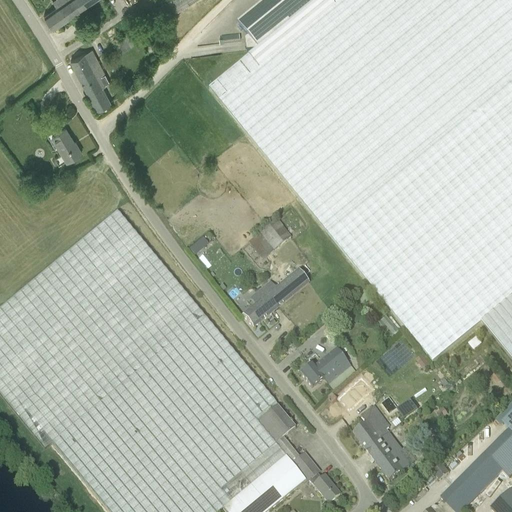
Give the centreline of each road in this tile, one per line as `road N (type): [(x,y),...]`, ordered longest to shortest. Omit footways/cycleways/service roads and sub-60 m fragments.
road 1 (unclassified): [(371,500),(192,273),(97,136)]
road 2 (unclassified): [(97,136),(17,0)]
road 3 (unclassified): [(97,136),(191,42)]
